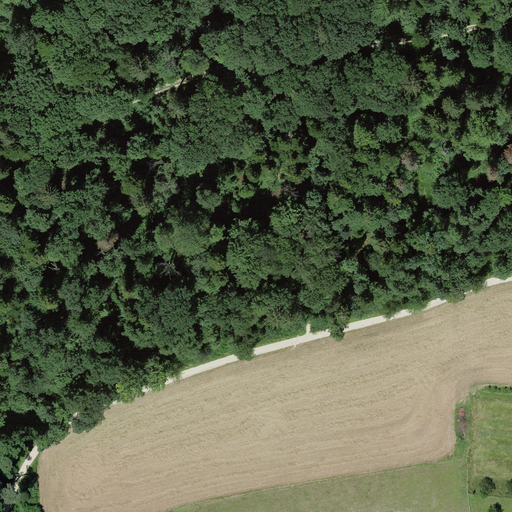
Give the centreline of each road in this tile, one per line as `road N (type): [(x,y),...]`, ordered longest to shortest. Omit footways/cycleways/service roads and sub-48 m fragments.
road 1 (track): [(0,181),(98,113),(208,69),(511,17)]
road 2 (track): [(21,473),(64,421),(122,396),(229,357),(511,277)]
